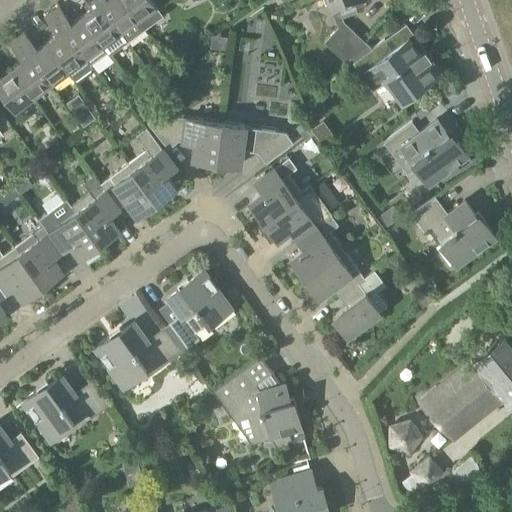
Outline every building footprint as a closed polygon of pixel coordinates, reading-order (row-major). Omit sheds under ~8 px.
[(102,44),(103,43),(110,53),(126,42),(113,24),(95,0),(86,0),(92,7),(80,15),(94,34),(102,44)] [(95,0),(113,24),(126,42),(144,28),(122,0),(95,0)] [(122,0),(144,28),(163,14),(152,0),(122,0)] [(327,0),(332,12),(338,10),(340,16),(356,10),(354,4),(364,0),(363,0),(327,0)] [(58,6),(50,12),(75,46),(84,58),(102,44),(94,34),(80,15),(71,22),(58,6)] [(66,70),(68,69),(75,79),(91,67),(84,58),(75,46),(50,12),(44,16),(56,33),(45,41),(66,70)] [(345,62),(365,41),(343,20),(323,40),(345,62)] [(49,83),(66,70),(45,41),(35,48),(23,32),(15,38),(31,59),(49,83)] [(400,100),(438,72),(428,57),(425,59),(409,36),(389,50),(382,39),(353,60),(372,86),(384,78),(400,100)] [(10,67),(32,96),(49,83),(31,59),(15,38),(9,42),(21,59),(10,67)] [(32,96),(10,67),(0,74),(0,89),(14,109),(32,96)] [(215,161),(221,121),(157,112),(146,120),(167,147),(178,139),(194,141),(192,158),(215,161)] [(409,121),(383,140),(391,152),(400,145),(428,181),(438,174),(443,180),(459,168),(454,162),(466,154),(455,139),(452,141),(436,118),(417,132),(409,121)] [(221,121),(215,161),(239,164),(241,148),(257,150),(265,161),(293,140),(285,129),(221,121)] [(127,161),(155,200),(174,186),(162,169),(171,162),(174,166),(175,165),(145,125),(134,134),(145,148),(127,161)] [(331,138),(321,125),(311,132),(321,146),(331,138)] [(248,200),(262,219),(300,191),(287,173),(296,167),(288,156),(258,177),(265,187),(248,200)] [(127,161),(99,182),(114,203),(124,196),(136,214),(155,200),(127,161)] [(114,203),(99,182),(93,173),(82,181),(88,190),(70,203),(98,242),(117,228),(105,210),(114,203)] [(300,191),(262,219),(276,238),(293,225),(300,235),(330,213),(331,212),(310,183),(300,191)] [(70,203),(66,197),(38,218),(57,245),(67,238),(79,256),(98,242),(70,203)] [(455,263),(494,235),(483,220),(480,222),(464,199),(445,213),(433,197),(410,213),(423,231),(429,226),(455,263)] [(392,204),(379,214),(387,225),(401,214),(392,204)] [(337,223),(330,213),(300,235),(307,244),(290,257),(304,276),(342,248),(329,230),(337,223)] [(57,245),(42,224),(13,245),(41,283),(60,269),(48,252),(57,245)] [(0,286),(0,287),(9,280),(22,297),(41,283),(13,245),(2,253),(0,249),(0,286)] [(342,248),(304,276),(317,295),(335,282),(342,292),(357,281),(363,277),(342,248)] [(194,331),(230,304),(202,266),(187,277),(189,280),(166,296),(179,313),(168,321),(186,345),(198,337),(194,331)] [(357,281),(342,292),(349,301),(331,314),(346,334),(378,310),(368,296),(385,284),(374,269),(363,277),(357,281)] [(414,296),(421,306),(431,299),(424,289),(414,296)] [(148,373),(180,350),(162,325),(146,337),(133,320),(111,337),(109,334),(94,345),(122,383),(144,368),(148,373)] [(511,334),(508,329),(420,400),(452,439),(511,389),(511,334)] [(246,365),(212,388),(233,416),(246,412),(254,441),(271,436),(276,442),(302,435),(294,407),(291,408),(283,381),(264,386),(246,365)] [(90,416),(107,403),(90,379),(73,391),(61,373),(38,390),(36,387),(21,398),(49,437),(86,410),(90,416)] [(391,425),(390,447),(412,454),(426,435),(411,418),(391,425)] [(12,473),(25,463),(37,454),(19,430),(9,438),(0,426),(0,472),(8,467),(12,473)] [(137,450),(124,460),(127,473),(142,469),(137,450)] [(431,454),(411,471),(429,493),(449,475),(431,454)] [(315,487),(309,468),(269,479),(275,499),(278,511),(327,511),(320,486),(315,487)]
